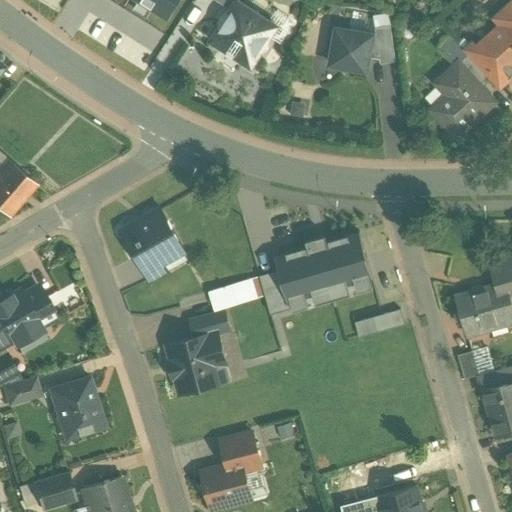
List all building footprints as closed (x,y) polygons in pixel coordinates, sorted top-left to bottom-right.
[(494,27),(461,53),(497,95),(509,84),(511,80),(511,0),(506,0),(486,17),(494,27)] [(277,26),(237,1),(211,40),(251,66),(277,26)] [(373,35),(337,29),(331,65),(357,69),(368,62),(373,35)] [(438,96),(422,110),(454,147),(499,102),(457,58),(428,82),(438,96)] [(0,163),(0,209),(7,215),(33,185),(2,160),(0,163)] [(160,203),(114,228),(143,279),(188,255),(160,203)] [(356,231),(276,250),(290,306),(370,287),(356,231)] [(490,286),(458,295),(468,336),(511,324),(511,318),(509,305),(511,303),(511,252),(483,259),(490,286)] [(31,272),(0,289),(32,344),(46,336),(39,325),(55,316),(31,272)] [(209,309),(260,299),(256,278),(205,287),(209,309)] [(0,358),(1,361),(32,344),(0,289),(0,288),(0,358)] [(356,337),(402,324),(397,308),(352,321),(356,337)] [(212,332),(162,345),(174,392),(224,379),(212,332)] [(33,377),(2,386),(8,404),(38,396),(33,377)] [(88,377),(46,389),(59,439),(102,427),(88,377)] [(511,381),(479,390),(493,440),(511,434),(511,381)] [(254,431),(218,441),(226,474),(199,481),(207,511),(215,511),(255,502),(246,468),(262,464),(254,431)] [(70,500),(62,470),(31,479),(39,508),(70,500)] [(126,511),(118,480),(80,490),(86,511),(126,511)] [(368,511),(362,485),(340,491),(345,511),(368,511)] [(423,511),(417,486),(378,496),(382,511),(423,511)]
